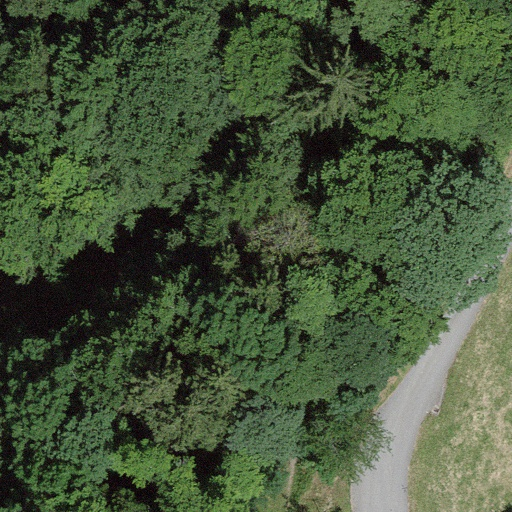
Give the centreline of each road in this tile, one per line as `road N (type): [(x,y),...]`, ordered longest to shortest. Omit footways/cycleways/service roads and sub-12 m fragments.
road 1 (track): [(511,10),(488,33),(368,251),(313,316),(104,511)]
road 2 (unclassified): [(380,511),(378,485),(398,424),(511,215)]
